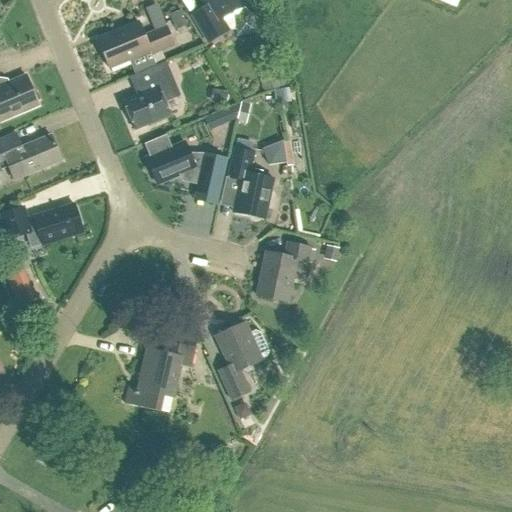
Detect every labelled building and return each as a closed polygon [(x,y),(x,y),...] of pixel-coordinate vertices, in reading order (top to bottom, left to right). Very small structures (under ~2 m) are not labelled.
[(252,16),(245,4),(241,0),(201,0),(207,8),(193,17),(210,44),(231,31),(237,32),(237,39),(258,35),(255,15),(252,16)] [(176,32),(188,28),(182,12),(170,16),(176,32)] [(139,23),(98,40),(110,69),(130,60),(150,52),(152,57),(175,48),(166,27),(144,36),(139,23)] [(135,131),(171,116),(165,102),(180,96),(167,63),(165,64),(157,67),(131,78),(138,95),(123,102),(135,131)] [(277,88),(275,70),(258,72),(260,90),(277,88)] [(0,87),(0,122),(38,106),(25,77),(0,87)] [(213,92),(211,106),(226,109),(228,95),(213,92)] [(243,106),(238,125),(247,127),(252,108),(243,106)] [(21,150),(15,134),(0,140),(0,164),(4,163),(12,182),(61,160),(50,137),(21,150)] [(166,135),(145,144),(150,157),(147,159),(157,184),(179,175),(184,172),(186,176),(199,179),(204,160),(191,157),(185,143),(185,142),(172,148),(166,135)] [(271,208),(275,206),(277,198),(274,194),(270,193),(273,180),(249,174),(254,154),(234,149),(227,179),(239,181),(232,213),(251,217),(252,221),(256,222),(259,219),(264,220),(267,208),(271,208)] [(263,157),(265,177),(285,176),(284,155),(263,157)] [(199,179),(221,185),(227,162),(204,157),(204,159),(204,160),(199,179)] [(82,232),(75,206),(27,220),(24,208),(0,215),(0,219),(7,243),(37,234),(40,245),(82,232)] [(308,265),(311,250),(286,244),(283,258),(265,255),(256,297),(288,304),(297,263),(308,265)] [(326,245),(323,258),(335,260),(338,247),(326,245)] [(29,289),(14,296),(19,306),(34,300),(29,289)] [(251,335),(245,323),(213,338),(227,367),(217,372),(231,403),(253,393),(242,371),(268,359),(270,353),(262,334),(256,333),(251,335)] [(22,330),(14,334),(21,350),(29,346),(22,330)] [(192,369),(196,349),(178,346),(177,355),(152,350),(143,390),(129,387),(125,404),(161,412),(164,397),(174,399),(181,366),(192,369)] [(245,403),(234,408),(239,420),(251,415),(245,403)]
